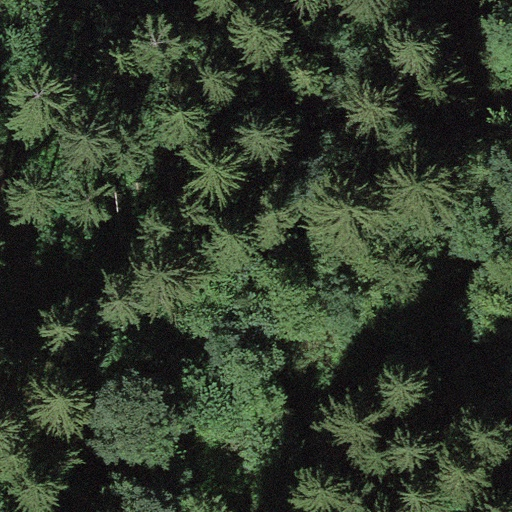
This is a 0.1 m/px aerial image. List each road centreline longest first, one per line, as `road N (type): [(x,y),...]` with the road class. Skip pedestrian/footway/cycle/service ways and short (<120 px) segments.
road 1 (track): [(107,511),(0,153)]
road 2 (track): [(78,414),(154,511)]
